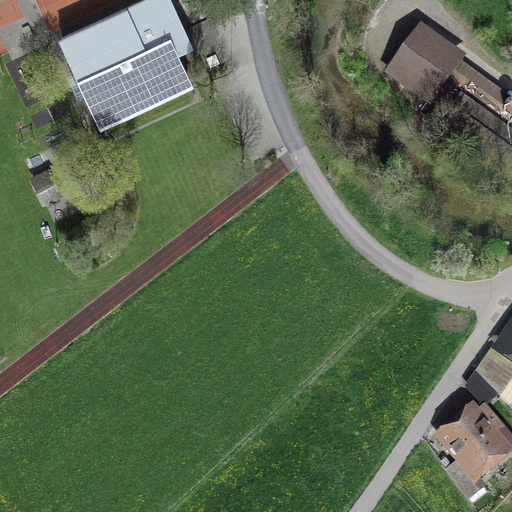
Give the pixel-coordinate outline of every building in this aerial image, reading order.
[(192,44),(185,31),(208,20),(198,0),(143,0),(62,39),(102,125),(190,83),(175,52),(192,44)] [(454,65),(417,38),(391,75),(428,102),(454,65)] [(511,132),(461,94),(437,125),(511,180),(511,132)] [(58,193),(48,173),(35,179),(44,200),(58,193)] [(511,331),(498,351),(511,361),(511,331)] [(511,392),(511,368),(496,356),(479,377),(507,399),(511,392)] [(464,496),(478,484),(475,481),(505,456),(492,441),(502,433),(484,412),(475,420),(471,416),(441,441),(461,464),(447,476),(464,496)]
